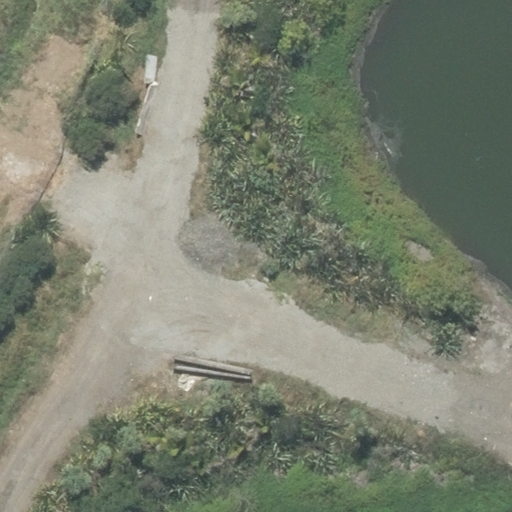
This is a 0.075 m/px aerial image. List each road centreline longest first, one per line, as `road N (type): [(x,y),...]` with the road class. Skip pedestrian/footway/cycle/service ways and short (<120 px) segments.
road 1 (track): [(0,493),(134,307),(177,131),(198,0)]
road 2 (track): [(134,307),(365,366),(511,431)]
